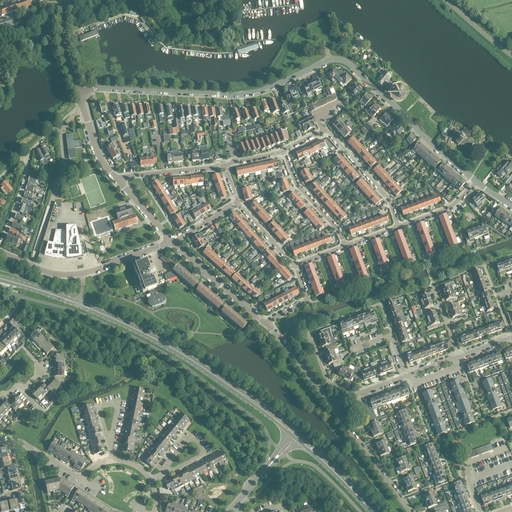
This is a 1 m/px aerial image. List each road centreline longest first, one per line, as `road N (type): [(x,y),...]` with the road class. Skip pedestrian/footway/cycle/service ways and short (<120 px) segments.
road 1 (residential): [(475,181),(341,59),(248,93),(78,93)]
road 2 (primary): [(297,435),(152,337),(0,278)]
road 3 (tertiary): [(170,241),(77,274),(43,271),(0,252)]
road 4 (residential): [(410,511),(328,404)]
road 5 (residential): [(267,325),(170,241)]
road 6 (residential): [(398,226),(390,200),(324,130)]
